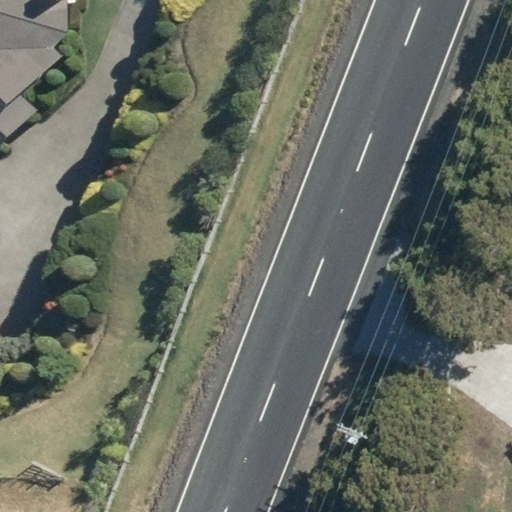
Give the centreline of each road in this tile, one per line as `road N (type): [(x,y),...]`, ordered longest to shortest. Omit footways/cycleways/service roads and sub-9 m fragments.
road 1 (unclassified): [(232,511),(430,0)]
road 2 (unknown): [(143,0),(20,299)]
